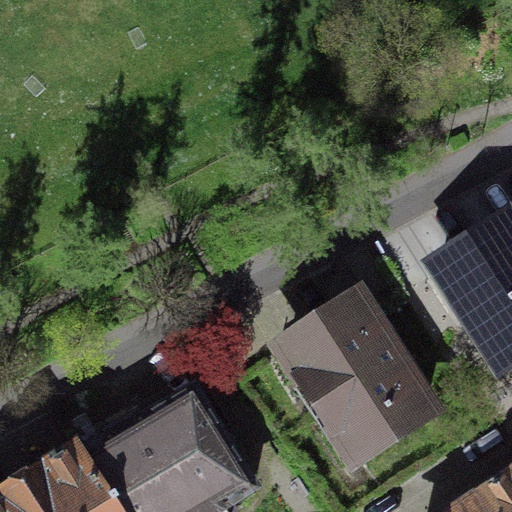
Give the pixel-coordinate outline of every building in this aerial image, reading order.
[(468,316),(497,361),(511,352),(511,232),(507,225),(438,270),(468,316)] [(390,356),(356,304),(287,349),(355,453),(424,409),(390,356)] [(80,449),(78,450),(116,511),(212,511),(253,487),(193,389),(138,421),(135,416),(121,424),(108,432),(110,436),(81,452),(80,449)] [(116,511),(78,450),(33,478),(26,468),(22,471),(28,481),(17,487),(0,498),(0,511),(116,511)] [(511,511),(511,475),(481,496),(491,511),(511,511)] [(491,511),(481,496),(466,506),(456,511),(491,511)]
